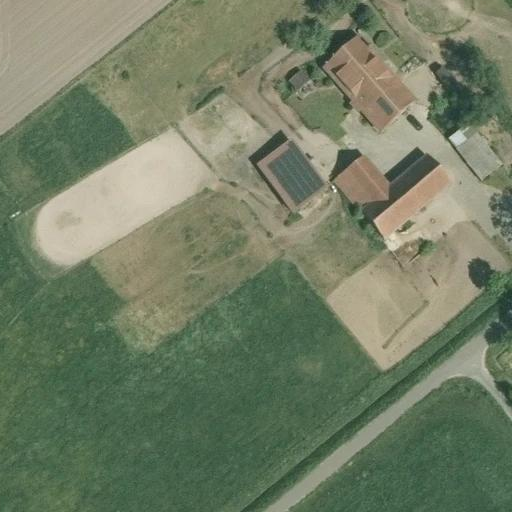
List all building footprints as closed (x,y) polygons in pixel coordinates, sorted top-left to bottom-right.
[(358,37),(318,71),(374,137),(414,103),(358,37)] [(286,81),(294,92),(309,83),(301,71),(286,81)] [(472,123),(451,139),(485,181),(506,164),(472,123)] [(249,165),(285,218),(322,192),(285,140),(249,165)] [(362,160),(334,183),(359,213),(350,220),(374,249),(452,186),(425,154),(384,187),(362,160)]
